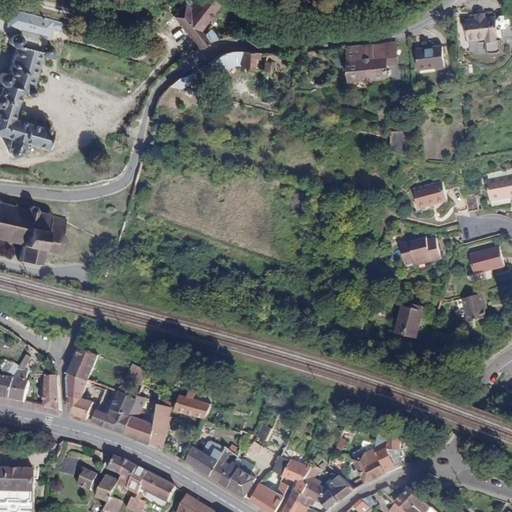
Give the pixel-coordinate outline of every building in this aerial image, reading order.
[(208,40),(203,35),(199,30),(222,0),(187,0),(173,15),(199,47),(208,40)] [(62,21),(9,8),(5,26),(19,29),(45,36),(49,37),(51,28),(60,30),(62,21)] [(504,38),(497,38),(494,16),(484,17),(483,12),(475,13),(475,17),(470,18),(473,38),(485,37),(487,50),(489,51),(492,52),(494,52),(500,49),(500,45),(504,38)] [(511,30),(506,14),(494,16),(497,38),(504,38),(511,36),(511,30)] [(45,36),(19,29),(18,33),(19,33),(20,34),(21,36),(22,37),(22,39),(22,41),(22,43),(21,44),(37,49),(37,48),(38,46),(39,45),(40,44),(42,43),(44,42),(45,36)] [(211,29),(203,35),(208,40),(218,37),(211,29)] [(19,33),(18,33),(16,33),(14,33),(13,33),(11,34),(10,35),(9,37),(9,38),(8,40),(9,42),(9,43),(11,45),(12,46),(14,46),(7,71),(5,70),(3,70),(2,70),(0,70),(0,83),(0,84),(1,84),(0,85),(0,134),(7,137),(5,147),(6,147),(6,149),(6,151),(7,152),(8,153),(9,155),(10,155),(12,155),(14,155),(15,155),(16,154),(17,153),(18,151),(19,151),(22,141),(45,148),(51,128),(12,117),(20,90),(24,92),(27,94),(28,94),(30,94),(31,94),(32,93),(33,92),(33,90),(33,89),(33,87),(32,87),(41,55),(43,56),(44,56),(46,56),(48,55),(49,54),(50,53),(51,51),(51,50),(51,48),(51,46),(50,45),(49,44),(47,43),(46,42),(44,42),(42,43),(40,44),(39,45),(38,46),(37,48),(37,49),(21,44),(22,43),(22,41),(22,39),(22,37),(21,36),(20,34),(19,33)] [(395,41),(348,46),(351,80),(365,78),(387,76),(386,63),(397,62),(395,41)] [(416,48),(418,67),(444,64),(442,45),(416,48)] [(253,57),(258,58),(258,52),(239,50),(230,50),(222,51),(207,62),(216,73),(221,69),(235,63),(252,67),(253,57)] [(274,61),(266,60),(265,69),(273,70),(274,61)] [(177,88),(179,87),(187,83),(187,82),(195,78),(192,72),(184,76),(177,77),(169,85),(177,88)] [(365,78),(351,80),(352,87),(365,85),(365,78)] [(405,130),(390,131),(390,138),(391,149),(406,153),(405,130)] [(511,174),(487,181),(491,200),(511,195),(511,174)] [(448,199),(443,179),(414,186),(418,205),(436,201),(436,202),(448,199)] [(479,208),(475,192),(465,195),(469,211),(476,209),(479,208)] [(0,200),(0,237),(21,243),(18,257),(39,262),(42,248),(51,250),(53,250),(55,250),(58,249),(59,248),(61,246),(62,245),(63,243),(64,241),(64,239),(64,236),(63,234),(62,233),(60,231),(63,220),(64,216),(35,209),(36,205),(27,203),(26,207),(0,200)] [(459,222),(444,226),(447,235),(461,231),(459,222)] [(428,240),(427,237),(410,241),(410,240),(400,243),(405,263),(432,256),(433,259),(442,257),(437,237),(428,240)] [(499,245),(469,253),(474,272),(504,264),(499,245)] [(469,320),(487,315),(481,292),(463,296),(469,320)] [(424,307),(413,304),(413,308),(403,306),(398,331),(417,335),(424,307)] [(70,371),(89,378),(98,354),(79,345),(70,371)] [(19,369),(24,370),(31,357),(26,354),(19,369)] [(110,365),(130,370),(132,367),(126,365),(111,361),(110,365)] [(3,362),(1,370),(16,373),(17,365),(3,362)] [(132,367),(130,370),(127,377),(143,383),(148,370),(133,363),(132,367)] [(67,377),(68,391),(82,396),(89,378),(70,371),(67,377)] [(0,395),(10,398),(15,377),(0,374),(0,395)] [(61,409),(58,375),(48,374),(45,405),(61,409)] [(29,380),(26,379),(15,377),(10,398),(24,401),(29,380)] [(151,442),(163,448),(172,416),(170,415),(172,407),(207,416),(213,403),(198,399),(194,397),(196,389),(189,387),(187,395),(180,393),(177,404),(163,400),(162,405),(158,403),(154,423),(151,442)] [(110,414),(98,409),(93,420),(125,431),(137,398),(120,390),(110,414)] [(88,418),(95,402),(82,396),(68,391),(70,411),(88,418)] [(216,395),(200,391),(198,399),(213,403),(216,395)] [(138,394),(137,398),(125,431),(125,432),(151,442),(154,423),(139,417),(147,397),(138,394)] [(267,439),(272,427),(264,423),(259,435),(267,439)] [(343,428),(340,438),(345,439),(348,430),(343,428)] [(387,471),(405,461),(400,448),(399,433),(385,432),(386,439),(377,444),(376,442),(373,442),(373,446),(387,471)] [(211,474),(226,446),(218,442),(211,455),(194,445),(188,460),(211,474)] [(262,445),(256,442),(251,451),(256,454),(262,445)] [(221,480),(229,466),(223,463),(231,451),(231,450),(226,446),(211,474),(221,480)] [(366,482),(387,471),(373,446),(363,451),(361,449),(359,450),(360,453),(353,457),(366,482)] [(280,455),(272,469),(283,475),(290,460),(280,455)] [(341,475),(346,460),(333,456),(330,455),(330,464),(341,475)] [(123,475),(129,461),(115,456),(110,468),(123,475)] [(75,459),(63,457),(61,474),(73,476),(75,459)] [(239,467),(254,476),(260,465),(245,457),(239,467)] [(304,480),(312,465),(291,458),(290,460),(283,475),(293,479),(294,477),(299,479),(296,487),(305,492),(309,483),(304,480)] [(120,481),(119,484),(139,494),(142,487),(149,472),(129,461),(123,475),(120,481)] [(233,461),(229,466),(221,480),(229,485),(239,467),(240,464),(233,461)] [(319,500),(320,498),(330,488),(314,480),(320,467),(313,463),(312,465),(304,480),(309,483),(305,492),(310,495),(317,499),(319,500)] [(239,467),(229,485),(245,495),(256,477),(254,476),(239,467)] [(35,470),(0,469),(0,508),(34,509),(35,470)] [(176,487),(149,472),(142,487),(168,502),(176,487)] [(119,484),(120,481),(106,475),(97,497),(109,502),(109,503),(112,497),(117,488),(119,484)] [(336,484),(336,485),(331,489),(339,499),(354,488),(341,475),(336,479),(333,476),(329,479),(334,484),(336,484)] [(405,482),(409,486),(417,494),(423,486),(413,478),(405,482)] [(275,511),(290,486),(282,482),(277,491),(259,483),(251,499),(272,511),(275,511)] [(137,498),(139,494),(119,484),(117,488),(133,496),(137,498)] [(393,490),(392,489),(388,485),(380,489),(388,495),(393,490)] [(305,504),(307,501),(310,495),(305,492),(296,487),(294,486),(291,497),(305,504)] [(420,511),(425,511),(431,506),(417,494),(409,486),(401,494),(420,511)] [(329,508),(339,499),(331,489),(330,488),(320,498),(329,508)] [(390,497),(407,511),(420,511),(401,494),(399,497),(393,493),(390,497)] [(133,496),(128,507),(135,510),(142,495),(139,494),(137,498),(133,496)] [(217,511),(188,494),(178,511),(217,511)] [(310,495),(307,501),(314,504),(317,499),(310,495)] [(107,510),(112,511),(118,511),(123,501),(112,497),(109,503),(109,502),(106,510),(107,510)] [(304,511),(306,510),(309,506),(305,504),(291,497),(281,511),(304,511)] [(362,511),(369,506),(360,499),(353,506),(360,511),(362,511)] [(511,511),(511,504),(506,502),(496,511),(511,511)]
